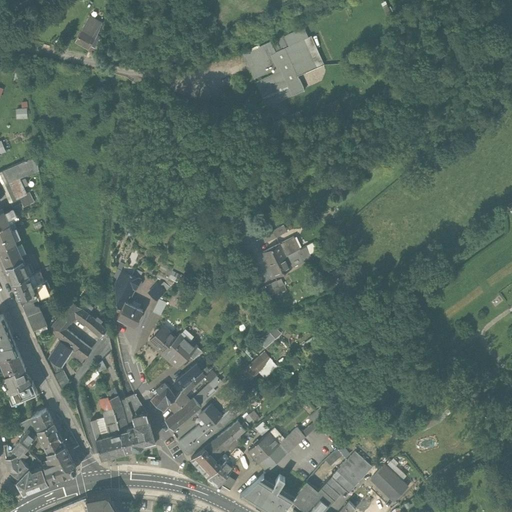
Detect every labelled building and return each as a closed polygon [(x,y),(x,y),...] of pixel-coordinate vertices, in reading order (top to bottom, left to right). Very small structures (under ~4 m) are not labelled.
[(393,23),(385,4),(380,6),(389,25),(393,23)] [(75,41),(88,48),(90,44),(94,46),(100,35),(96,33),(102,22),(89,14),(75,41)] [(274,75),(255,83),(266,108),(292,97),(304,91),(297,77),(323,65),(310,37),(308,38),(304,28),(271,42),(243,54),(254,79),(272,71),(274,75)] [(21,73),(15,72),(13,81),(19,82),(21,73)] [(341,115),(336,104),(325,109),(330,120),(341,115)] [(27,109),(16,109),(16,119),(27,119),(27,109)] [(38,169),(35,155),(0,171),(0,185),(2,185),(9,202),(11,202),(26,194),(23,188),(20,181),(19,177),(38,169)] [(26,178),(20,181),(23,188),(29,186),(26,178)] [(28,193),(26,194),(11,202),(13,207),(22,203),(24,207),(33,202),(28,193)] [(0,210),(0,228),(14,222),(20,219),(18,216),(17,216),(13,207),(3,213),(2,210),(0,210)] [(283,220),(262,230),(266,237),(287,227),(283,220)] [(17,229),(14,222),(0,228),(0,248),(14,242),(22,239),(18,229),(17,229)] [(263,247),(269,259),(297,245),(299,244),(293,232),(263,247)] [(312,238),(305,241),(308,248),(315,245),(312,238)] [(311,252),(308,248),(305,241),(299,244),(297,245),(302,256),(302,257),(311,252)] [(16,247),(14,242),(0,248),(0,254),(6,268),(22,260),(21,257),(27,254),(23,244),(16,247)] [(302,256),(297,245),(269,259),(275,271),(291,263),(290,261),(293,259),(293,261),(302,256)] [(25,267),(22,260),(6,268),(12,283),(34,274),(35,274),(31,265),(25,267)] [(142,282),(142,280),(141,279),(139,278),(142,271),(125,264),(122,270),(121,270),(117,278),(118,278),(115,284),(117,305),(122,308),(125,301),(132,286),(135,287),(135,286),(137,287),(139,287),(141,286),(142,282)] [(180,272),(172,268),(169,275),(177,279),(180,272)] [(281,272),(266,279),(267,285),(272,290),(286,283),(281,272)] [(38,284),(34,274),(12,283),(19,299),(36,292),(33,286),(38,284)] [(162,278),(157,283),(165,290),(170,285),(162,278)] [(50,294),(47,287),(49,286),(47,280),(38,284),(33,286),(36,292),(19,299),(22,305),(32,301),(39,298),(39,299),(50,294)] [(241,289),(237,281),(233,283),(237,291),(241,289)] [(149,292),(157,299),(165,290),(157,283),(149,292)] [(22,305),(26,316),(40,310),(38,307),(34,306),(32,301),(22,305)] [(71,301),(60,316),(70,323),(74,317),(89,328),(100,337),(106,329),(100,324),(102,321),(97,316),(94,319),(89,314),(92,310),(81,302),(78,305),(71,301)] [(135,326),(143,309),(125,301),(122,308),(117,317),(135,326)] [(164,304),(157,301),(152,312),(158,315),(164,304)] [(47,326),(40,310),(26,316),(33,331),(47,326)] [(0,354),(18,351),(3,315),(0,315),(0,354)] [(65,329),(70,323),(60,316),(49,331),(76,350),(75,351),(74,352),(83,358),(91,349),(65,329)] [(274,321),(258,336),(265,344),(281,329),(274,321)] [(149,340),(162,352),(176,337),(163,325),(160,328),(159,327),(156,327),(154,330),(154,333),(155,334),(149,340)] [(184,327),(176,337),(162,352),(177,366),(187,354),(189,355),(197,346),(190,340),(194,335),(184,327)] [(324,341),(318,334),(311,339),(317,346),(324,341)] [(61,366),(70,354),(81,363),(83,358),(74,352),(75,351),(59,340),(48,358),(61,366)] [(202,351),(197,346),(189,355),(193,359),(202,351)] [(3,374),(4,385),(7,391),(32,380),(18,351),(0,354),(0,359),(6,373),(3,374)] [(249,364),(244,369),(251,376),(260,368),(271,357),(265,351),(250,365),(249,364)] [(278,365),(271,357),(260,368),(266,375),(278,365)] [(46,361),(60,389),(69,385),(62,371),(64,370),(61,366),(48,358),(46,361)] [(195,376),(205,367),(198,360),(190,367),(190,369),(195,376)] [(106,369),(102,361),(83,382),(89,387),(100,379),(98,372),(106,369)] [(175,411),(189,398),(184,393),(209,371),(205,367),(195,376),(181,389),(182,390),(175,397),(169,405),(173,410),(174,410),(175,411)] [(176,383),(181,389),(195,376),(190,369),(175,381),(176,383)] [(210,381),(193,396),(200,403),(207,397),(205,394),(221,381),(215,376),(210,381)] [(37,390),(32,380),(7,391),(12,401),(17,399),(18,401),(23,399),(22,397),(31,393),(36,391),(37,390)] [(163,410),(169,405),(175,397),(164,383),(156,390),(158,393),(150,400),(163,410)] [(253,387),(228,410),(232,415),(257,392),(253,387)] [(114,413),(118,429),(127,427),(121,405),(119,400),(114,389),(106,393),(107,396),(114,413)] [(146,412),(135,394),(125,398),(135,425),(127,427),(118,429),(124,452),(155,443),(148,417),(146,412)] [(124,452),(118,429),(114,413),(107,396),(99,399),(103,417),(108,435),(95,439),(101,459),(124,452)] [(184,404),(192,413),(201,405),(200,403),(193,396),(184,404)] [(125,398),(119,400),(121,405),(127,427),(135,425),(125,398)] [(173,429),(192,413),(184,404),(165,420),(173,429)] [(211,404),(199,415),(209,427),(221,416),(211,404)] [(46,408),(30,416),(37,430),(53,422),(46,408)] [(253,409),(243,418),(245,421),(249,425),(254,420),(255,422),(260,418),(253,409)] [(438,417),(423,424),(426,430),(440,423),(452,414),(448,409),(438,417)] [(233,416),(232,415),(228,410),(221,416),(209,427),(207,428),(183,449),(182,450),(186,453),(188,454),(233,416)] [(309,417),(313,422),(316,425),(324,418),(316,410),(309,417)] [(25,448),(37,432),(37,430),(30,416),(20,421),(25,431),(12,448),(13,448),(20,453),(23,450),(25,448)] [(90,421),(95,439),(108,435),(103,417),(90,421)] [(238,420),(227,428),(234,437),(238,434),(245,428),(241,424),(238,420)] [(256,427),(263,435),(270,428),(264,421),(256,427)] [(64,444),(53,422),(37,430),(37,432),(42,441),(40,443),(42,447),(44,446),(47,451),(64,444)] [(178,442),(183,449),(207,428),(204,424),(200,427),(198,425),(178,442)] [(286,453),(312,430),(308,425),(302,432),(297,426),(285,437),(278,443),(278,444),(286,453)] [(248,450),(258,461),(278,444),(278,443),(285,437),(275,426),(248,450)] [(217,437),(224,446),(234,437),(227,428),(217,437)] [(243,439),(238,434),(234,437),(224,446),(213,457),(217,461),(225,452),(228,456),(236,447),(243,439)] [(213,457),(224,446),(217,437),(204,447),(213,457)] [(20,453),(13,448),(9,449),(8,442),(3,443),(6,458),(17,455),(20,453)] [(49,462),(41,466),(48,482),(73,471),(75,466),(64,444),(47,451),(49,455),(46,456),(49,462)] [(267,470),(286,453),(278,444),(258,461),(267,470)] [(217,461),(213,457),(204,447),(191,458),(199,467),(209,477),(228,456),(225,452),(217,461)] [(236,447),(228,456),(209,477),(219,484),(221,483),(230,488),(235,480),(226,475),(237,461),(235,459),(243,453),(236,447)] [(326,459),(331,464),(339,456),(338,455),(342,451),(338,447),(326,459)] [(321,511),(341,491),(345,494),(372,464),(355,448),(337,468),(318,489),(307,480),(294,495),(291,499),(297,504),(290,511),(321,511)] [(8,469),(19,477),(29,466),(23,459),(27,455),(23,450),(20,453),(17,455),(6,458),(8,469)] [(385,464),(371,477),(394,500),(408,486),(401,480),(406,475),(390,459),(385,465),(385,464)] [(41,466),(32,470),(29,466),(19,477),(16,479),(22,489),(26,490),(48,482),(41,466)] [(262,474),(240,494),(268,511),(279,511),(291,499),(294,495),(279,486),(284,477),(279,474),(274,483),(262,474)] [(89,511),(118,511),(109,495),(104,494),(85,498),(89,511)] [(89,511),(85,498),(50,511),(89,511)] [(349,501),(339,511),(350,511),(356,506),(349,501)]
